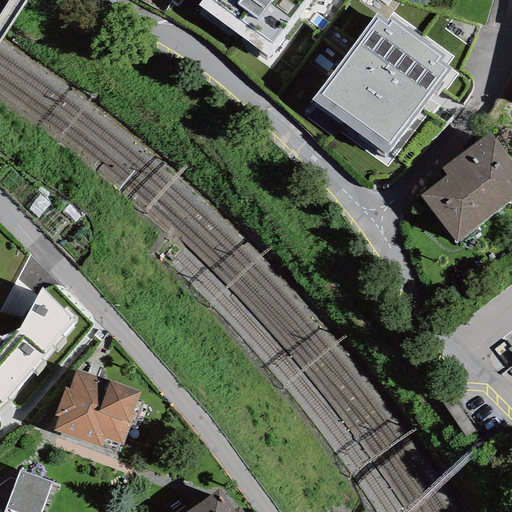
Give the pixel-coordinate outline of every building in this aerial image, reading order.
[(201,0),(198,5),(268,57),(310,1),(313,4),(315,0),(201,0)] [(387,20),(376,12),(311,99),(386,155),(451,67),(441,60),(445,55),(390,15),(387,20)] [(511,198),(511,161),(489,132),(441,169),(446,175),(419,196),(455,242),(511,198)] [(0,405),(8,400),(78,318),(67,306),(63,310),(41,288),(19,329),(0,335),(0,405)] [(140,392),(76,371),(69,389),(63,388),(53,416),(58,418),(54,431),(103,447),(106,439),(123,445),(140,392)] [(41,511),(52,482),(19,470),(3,511),(41,511)] [(234,510),(219,489),(186,511),(242,511),(239,506),(234,510)]
